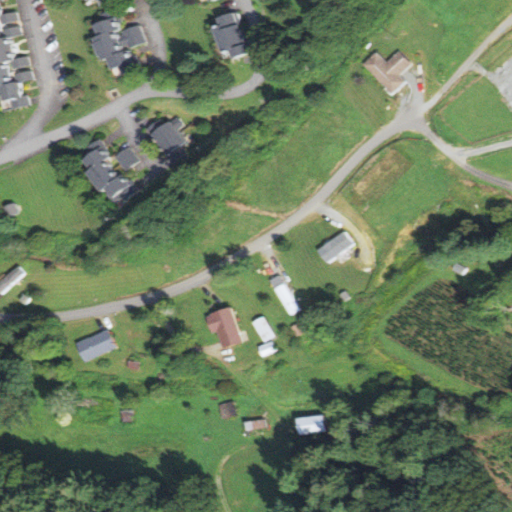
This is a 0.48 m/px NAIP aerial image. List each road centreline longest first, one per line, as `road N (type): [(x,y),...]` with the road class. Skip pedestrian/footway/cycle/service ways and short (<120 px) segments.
road 1 (residential): [(0,317),(69,315),(173,291),(298,217),(386,132),(405,123),(430,135)]
road 2 (residential): [(172,91),(140,94),(0,158)]
road 3 (residential): [(172,91),(235,92),(257,81),(264,59),(244,0)]
road 4 (residential): [(23,148),(50,85),(28,0)]
